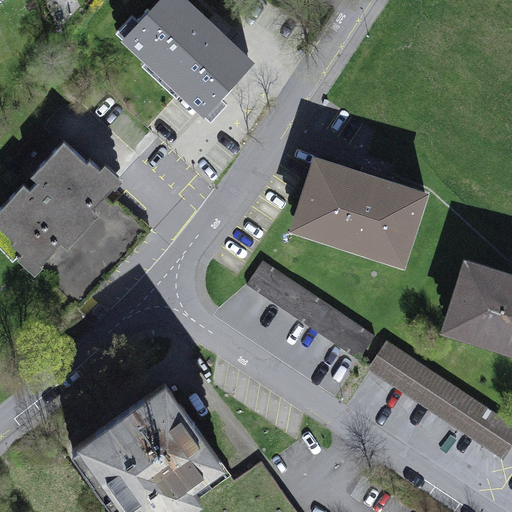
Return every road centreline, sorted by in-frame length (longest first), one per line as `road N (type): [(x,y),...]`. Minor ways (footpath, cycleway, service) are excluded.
road 1 (residential): [(479,511),(151,293)]
road 2 (residential): [(360,0),(258,154),(151,293)]
road 3 (residential): [(151,293),(0,422)]
